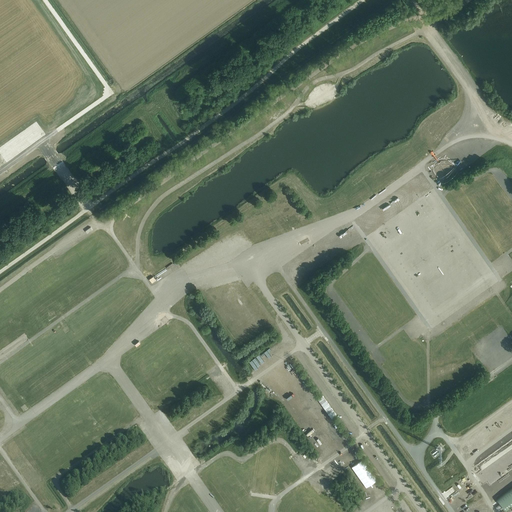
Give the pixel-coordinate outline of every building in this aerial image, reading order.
[(469,96),(456,112),(463,118),(476,102),(469,96)] [(453,171),(459,167),(454,159),(447,163),(450,168),(444,172),(448,180),(455,175),(453,171)] [(281,190),(285,191),(286,188),(290,189),(292,184),(286,182),(285,186),(282,185),(281,190)] [(294,194),(284,197),(286,203),(295,199),(294,194)] [(415,205),(426,197),(425,194),(414,202),(415,205)] [(269,213),(278,206),(271,197),(262,205),(269,213)] [(315,214),(320,210),(314,202),(309,206),(315,214)] [(302,208),(300,203),(292,205),(293,211),(302,208)] [(392,231),(388,237),(388,241),(394,251),(402,246),(410,246),(416,242),(421,236),(421,225),(422,223),(421,223),(421,217),(424,222),(424,223),(428,225),(428,230),(426,230),(424,231),(424,233),(426,230),(428,231),(433,228),(436,228),(444,217),(442,213),(441,213),(438,208),(436,207),(435,207),(433,206),(392,231)] [(304,223),(309,219),(302,212),(297,216),(304,223)] [(257,218),(261,223),(265,219),(261,214),(257,218)] [(293,215),(286,219),(290,227),(297,223),(293,215)] [(239,225),(242,229),(248,225),(245,221),(239,225)] [(258,226),(250,227),(250,236),(258,236),(258,226)] [(244,236),(242,231),(239,232),(237,227),(234,228),(238,238),(244,236)] [(218,239),(219,242),(216,244),(219,248),(227,243),(223,236),(218,239)] [(340,244),(342,253),(351,251),(352,254),(359,253),(357,244),(349,246),(348,242),(340,244)] [(286,257),(292,253),(289,247),(283,251),(286,257)] [(17,268),(23,275),(40,263),(35,255),(17,268)] [(300,284),(302,287),(310,281),(308,278),(300,284)] [(249,345),(271,330),(239,281),(229,288),(229,287),(222,292),(223,293),(218,296),(221,301),(220,302),(249,345)] [(34,304),(39,294),(33,292),(29,302),(34,304)] [(126,296),(125,307),(137,308),(138,297),(126,296)] [(0,301),(0,310),(11,310),(11,301),(0,301)] [(473,329),(499,312),(492,301),(466,318),(473,329)] [(106,331),(115,324),(109,315),(103,318),(103,314),(108,313),(107,303),(101,303),(102,308),(95,309),(96,313),(97,315),(98,320),(104,319),(100,322),(106,331)] [(272,303),(263,309),(273,323),(274,322),(277,325),(285,319),(272,303)] [(84,328),(89,324),(85,319),(80,323),(84,328)] [(125,335),(126,329),(116,326),(113,337),(107,343),(106,345),(108,345),(111,348),(119,340),(115,337),(118,338),(120,333),(125,335)] [(70,346),(68,350),(49,340),(46,345),(85,366),(89,358),(80,354),(78,356),(73,354),(76,349),(70,346)] [(95,342),(90,348),(94,352),(100,346),(95,342)] [(186,342),(147,367),(171,405),(210,380),(186,342)] [(96,359),(100,364),(110,358),(107,352),(96,359)] [(302,371),(298,373),(295,368),(299,366),(297,363),(291,367),(297,378),(294,380),(295,382),(301,379),(299,376),(303,373),(302,371)] [(287,366),(282,369),(287,378),(293,375),(287,366)] [(66,370),(57,376),(64,385),(73,379),(66,370)] [(104,394),(94,397),(98,414),(104,412),(102,402),(106,401),(104,394)] [(319,402),(325,409),(327,407),(322,400),(319,402)] [(510,413),(497,421),(498,423),(511,415),(510,413)] [(48,421),(48,425),(59,426),(59,415),(55,415),(55,421),(48,421)] [(74,416),(64,416),(64,427),(74,427),(74,416)] [(85,420),(87,425),(97,421),(95,416),(85,420)] [(152,440),(157,438),(151,424),(146,427),(152,440)] [(202,436),(207,431),(204,427),(199,432),(202,436)] [(48,431),(55,441),(60,438),(53,428),(48,431)] [(63,432),(63,441),(74,440),(73,431),(63,432)] [(178,444),(188,458),(192,455),(181,441),(178,444)] [(85,448),(85,443),(74,442),(74,453),(79,453),(79,448),(85,448)] [(258,498),(264,468),(250,465),(243,495),(258,498)] [(358,467),(353,470),(359,478),(364,475),(358,467)] [(445,482),(451,478),(446,470),(440,474),(445,482)] [(275,478),(275,487),(284,488),(284,478),(275,478)] [(386,493),(389,491),(383,483),(380,485),(386,493)] [(511,486),(496,499),(506,510),(511,505),(511,486)] [(308,493),(311,498),(320,492),(317,487),(308,493)] [(312,498),(318,508),(327,502),(321,492),(312,498)] [(180,511),(185,511),(194,499),(189,496),(179,511),(180,511)] [(328,511),(339,511),(341,511),(336,502),(326,507),(328,511)]
